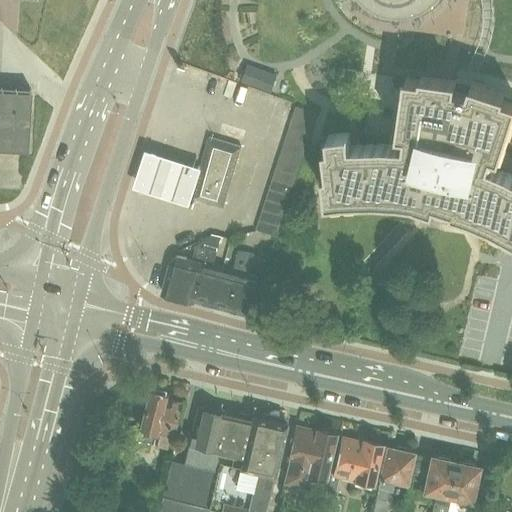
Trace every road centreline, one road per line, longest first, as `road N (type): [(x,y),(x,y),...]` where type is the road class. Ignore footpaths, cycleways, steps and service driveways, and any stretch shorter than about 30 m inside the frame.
road 1 (secondary): [(511,418),(235,357),(52,306)]
road 2 (primary): [(52,306),(152,0)]
road 3 (primary): [(0,509),(52,306)]
